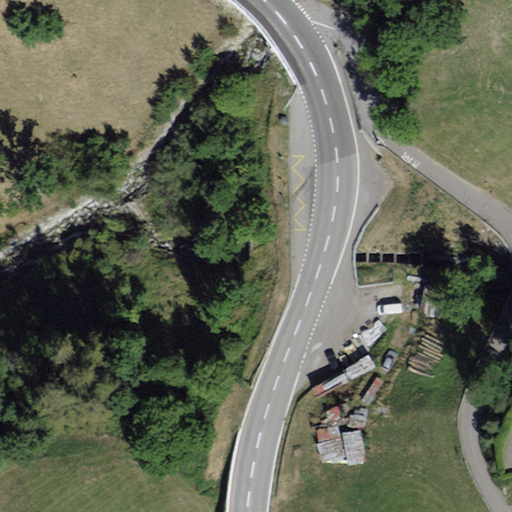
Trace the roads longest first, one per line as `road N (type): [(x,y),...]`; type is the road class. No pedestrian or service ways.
road 1 (secondary): [(247,511),(257,444),(329,233),(338,179),(323,93),(283,20)]
road 2 (residential): [(511,224),(374,132),(335,28),(283,20)]
road 3 (residential): [(498,511),(467,427),(473,396),(511,336)]
